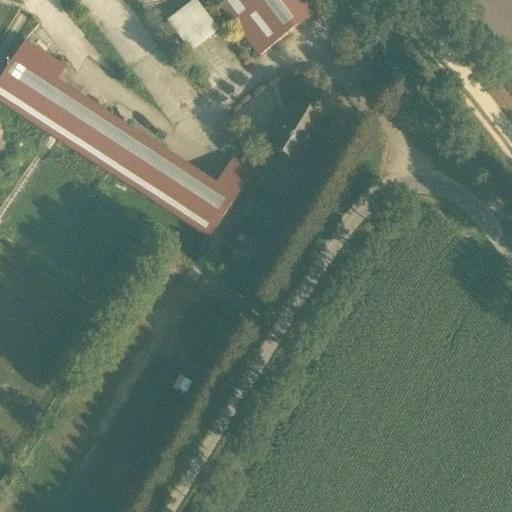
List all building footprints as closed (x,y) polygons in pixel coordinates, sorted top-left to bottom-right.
[(191,54),(220,30),(194,0),(193,0),(166,23),(191,54)] [(324,8),(318,0),(213,0),(258,58),(324,8)] [(0,83),(0,105),(188,228),(209,241),(251,175),(231,162),(214,188),(122,128),(128,119),(115,111),(109,120),(55,85),(65,71),(48,60),(52,54),(30,40),(26,46),(25,45),(0,83)] [(292,105),(266,147),(296,165),(322,123),(292,105)] [(243,229),(236,225),(223,246),(230,251),(243,229)]
